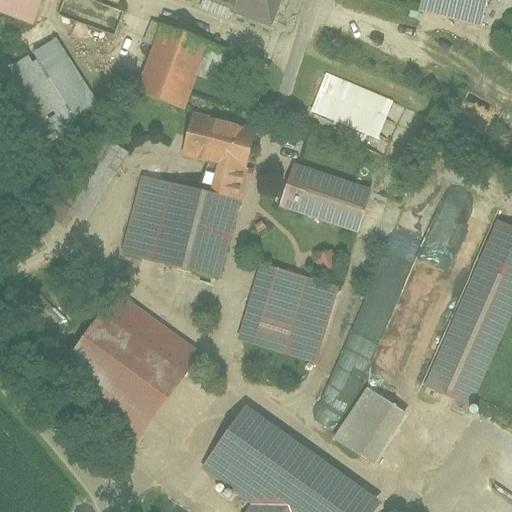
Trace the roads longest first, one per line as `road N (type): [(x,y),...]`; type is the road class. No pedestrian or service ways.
road 1 (track): [(111,510),(180,463),(231,300)]
road 2 (track): [(111,511),(0,391)]
road 3 (track): [(140,0),(291,52)]
